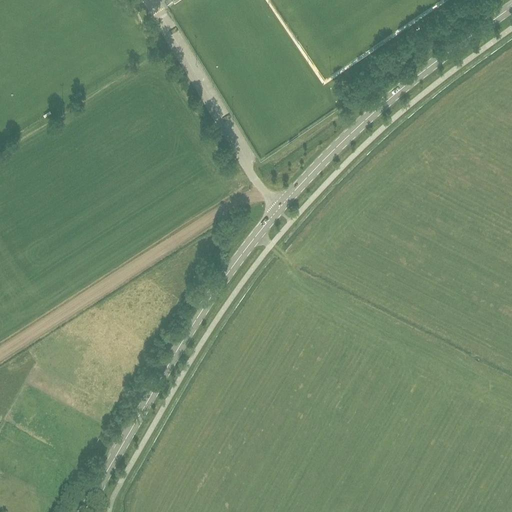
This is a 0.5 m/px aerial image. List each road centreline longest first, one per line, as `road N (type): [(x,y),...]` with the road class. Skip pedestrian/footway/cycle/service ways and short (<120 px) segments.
road 1 (secondary): [(83,511),(167,367),(278,211)]
road 2 (secondary): [(278,211),(351,134),(511,7)]
road 3 (track): [(0,355),(261,189)]
road 4 (unclassified): [(278,211),(146,0)]
